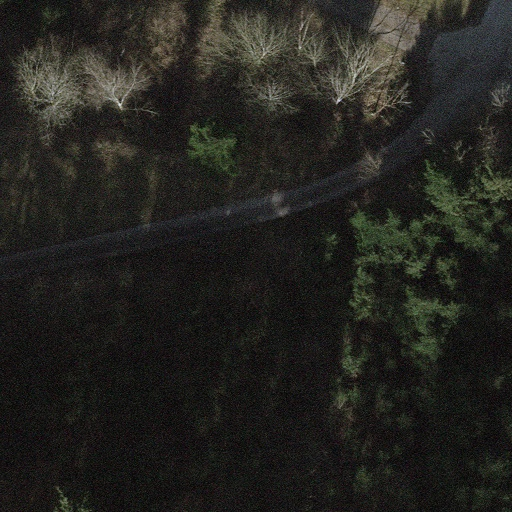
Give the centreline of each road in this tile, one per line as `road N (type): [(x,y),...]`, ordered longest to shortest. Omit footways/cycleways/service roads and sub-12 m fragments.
road 1 (track): [(0,271),(302,201),(487,78)]
road 2 (track): [(487,78),(324,0)]
